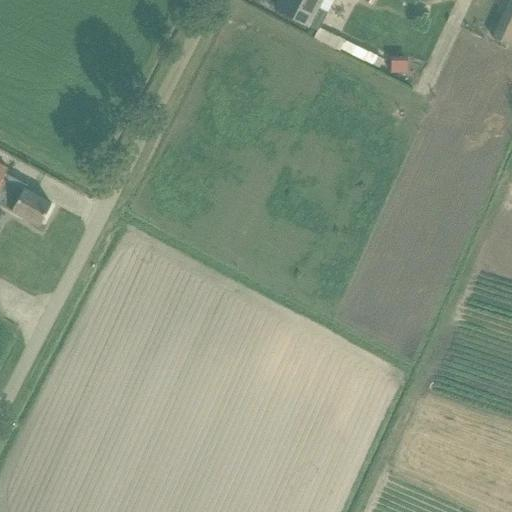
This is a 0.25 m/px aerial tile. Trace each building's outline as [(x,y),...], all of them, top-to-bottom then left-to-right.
[(279,0),(275,9),(292,18),(307,26),(318,31),(333,0),(279,0)] [(511,0),(507,0),(491,38),(509,46),(511,38),(511,0)] [(421,6),(419,18),(428,19),(430,7),(421,6)] [(466,42),(464,71),(482,72),(484,43),(466,42)] [(406,78),(423,79),(425,65),(407,63),(406,78)] [(0,205),(21,217),(39,226),(51,204),(24,190),(26,186),(5,174),(7,170),(0,165),(0,205)]
